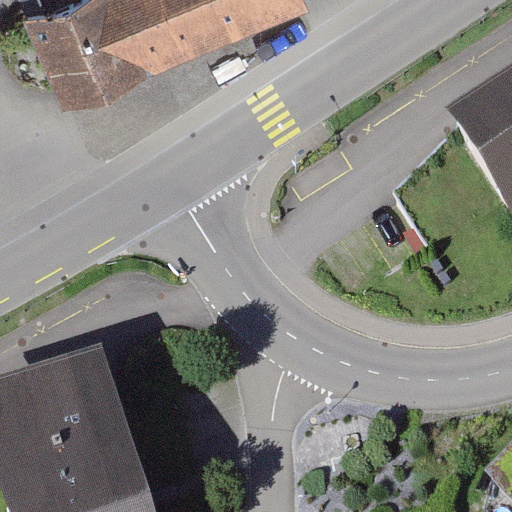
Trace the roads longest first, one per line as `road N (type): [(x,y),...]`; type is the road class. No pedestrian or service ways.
road 1 (tertiary): [(173,181),(454,0)]
road 2 (residential): [(293,339),(344,365),(399,378),(453,381),(511,369)]
road 3 (residential): [(173,181),(232,282),(293,339)]
road 4 (residential): [(293,339),(269,430),(267,511)]
road 5 (tertiary): [(60,243),(173,181)]
